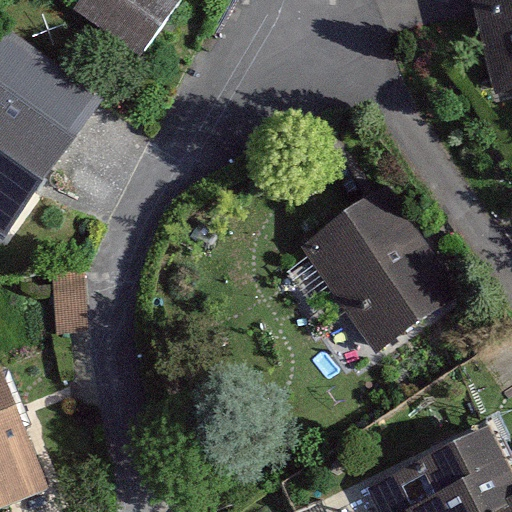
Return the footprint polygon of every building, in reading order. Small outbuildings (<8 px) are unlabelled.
[(176,0),(83,0),(73,15),(136,58),(176,0)] [(511,89),(511,0),(474,0),(495,93),(511,89)] [(0,96),(69,145),(97,105),(0,35),(0,96)] [(69,145),(0,96),(0,238),(1,240),(69,145)] [(306,248),(373,352),(458,297),(391,194),(365,211),(306,248)] [(90,273),(51,277),(57,344),(96,341),(90,273)] [(0,505),(44,488),(0,377),(0,505)] [(493,511),(511,503),(511,476),(491,433),(370,491),(379,511),(493,511)] [(511,511),(511,503),(493,511),(511,511)]
